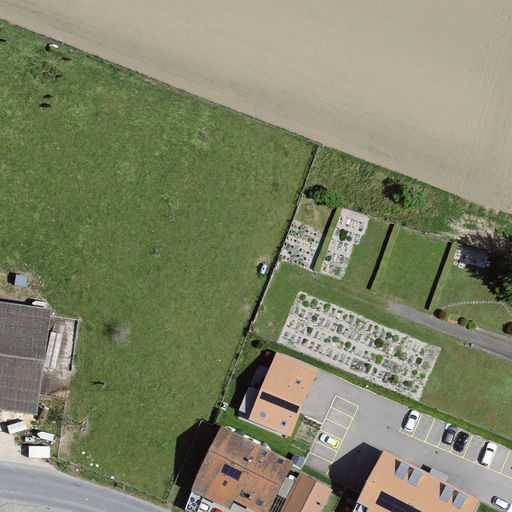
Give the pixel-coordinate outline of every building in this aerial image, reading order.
[(57,315),(0,306),(0,415),(42,421),(57,315)] [(249,415),(288,435),(317,377),(277,358),(249,415)] [(265,511),(282,478),(220,447),(191,506),(202,511),(265,511)] [(463,511),(383,473),(363,511),(463,511)] [(314,511),(323,494),(293,479),(276,511),(314,511)]
